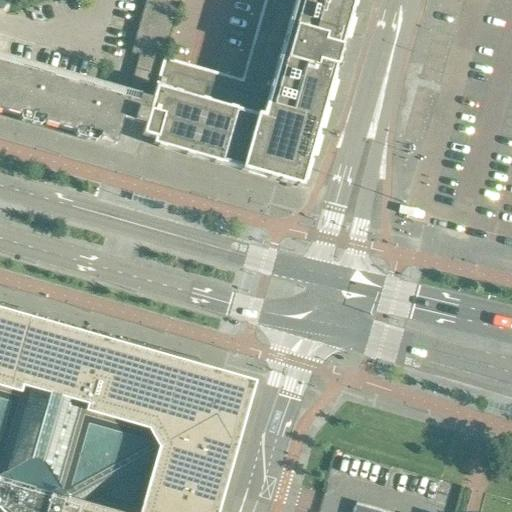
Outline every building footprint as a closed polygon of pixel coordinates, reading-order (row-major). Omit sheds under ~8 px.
[(163,59),(179,0),(145,0),(131,52),(140,55),(128,94),(151,101),(163,59)] [(301,188),(319,126),(354,0),(264,0),(241,81),(163,59),(151,101),(141,137),(159,142),(157,148),(301,188)] [(0,111),(115,144),(119,130),(141,137),(151,101),(128,94),(0,57),(0,111)] [(466,88),(462,121),(486,123),(490,90),(466,88)] [(196,385),(188,373),(0,319),(0,511),(209,511),(229,445),(196,385)]
